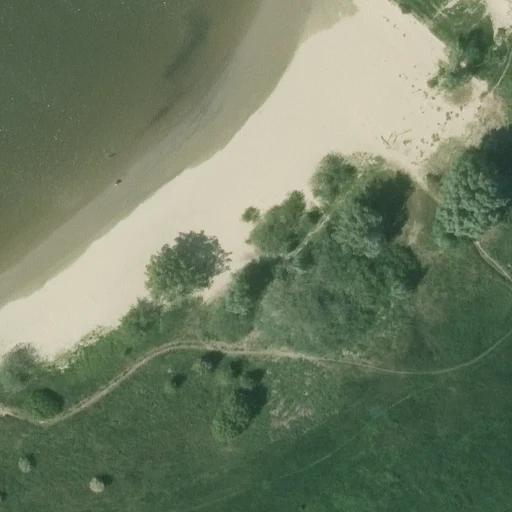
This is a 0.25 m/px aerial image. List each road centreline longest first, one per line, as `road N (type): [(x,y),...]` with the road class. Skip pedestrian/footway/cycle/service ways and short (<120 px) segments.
road 1 (track): [(448,361),(423,372),(187,348),(42,424),(0,410)]
road 2 (track): [(511,369),(489,346),(448,361),(411,314),(404,254)]
